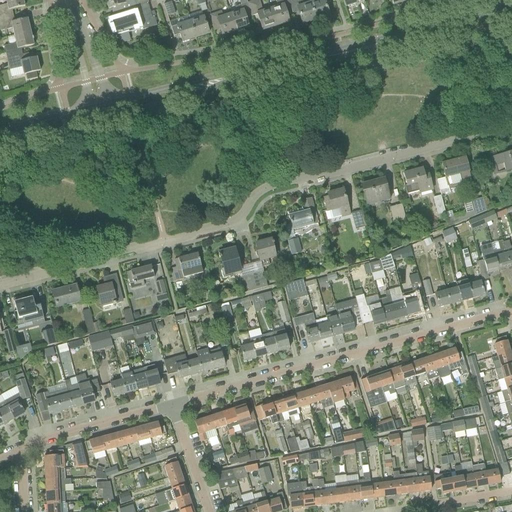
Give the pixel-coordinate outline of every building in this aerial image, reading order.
[(11,10),(24,7),(22,0),(5,0),(6,5),(0,6),(0,18),(13,16),(11,10)] [(146,0),(131,0),(124,2),(123,0),(104,0),(108,10),(113,8),(114,14),(127,10),(147,4),(148,3),(146,0)] [(270,10),(262,12),(258,0),(256,0),(247,3),(251,17),(257,15),(262,31),(275,26),(270,10)] [(290,7),(287,0),(274,0),(277,7),(270,10),(275,26),(288,22),(284,9),(290,7)] [(301,0),(287,0),(290,7),(292,13),(298,11),(302,25),(315,21),(310,3),(303,6),(301,0)] [(324,3),(330,1),(329,0),(316,0),(317,1),(310,3),(315,21),(329,16),(324,3)] [(175,14),(171,2),(163,5),(167,17),(175,14)] [(245,19),(251,17),(247,3),(234,7),(236,13),(230,15),(235,32),(248,28),(245,19)] [(134,14),(149,9),(147,4),(127,10),(128,16),(110,21),(114,35),(116,34),(119,44),(130,40),(127,31),(138,27),(134,14)] [(154,12),(150,13),(149,9),(134,14),(138,27),(139,31),(156,26),(154,17),(155,16),(154,12)] [(230,15),(223,17),(221,12),(209,15),(213,29),(219,27),(222,36),(235,32),(230,15)] [(27,19),(14,22),(13,16),(0,18),(0,30),(11,28),(13,36),(30,32),(27,19)] [(195,38),(208,34),(203,18),(190,22),(195,38)] [(190,22),(171,28),(173,37),(179,35),(182,42),(195,38),(190,22)] [(20,49),(34,46),(30,32),(13,36),(15,44),(4,47),(6,58),(22,54),(20,49)] [(22,54),(6,58),(7,61),(9,70),(21,68),(23,75),(25,75),(27,81),(37,78),(36,72),(40,71),(36,58),(30,59),(27,54),(22,55),(22,54)] [(511,169),(511,152),(508,154),(508,153),(490,158),(494,175),(510,171),(510,170),(511,169)] [(471,185),(467,168),(465,158),(442,164),(448,190),(471,185)] [(428,175),(424,177),(422,169),(403,174),(406,186),(405,186),(407,195),(419,192),(420,195),(432,192),(428,175)] [(437,179),(441,195),(448,193),(444,177),(437,179)] [(389,202),(383,180),(361,185),(367,207),(389,202)] [(349,216),(345,200),(343,190),(327,194),(328,197),(323,198),(327,213),(339,210),(341,218),(349,216)] [(437,216),(444,214),(440,196),(432,198),(437,216)] [(486,211),(483,201),(483,198),(470,202),(472,212),(446,219),(448,228),(486,211)] [(290,225),(285,226),(288,236),(286,237),(291,256),(297,254),(295,248),(299,246),(298,239),(295,240),(294,236),(302,234),(301,231),(305,230),(304,227),(317,224),(313,208),(311,199),(303,201),(305,212),(288,216),(290,225)] [(401,227),(406,225),(400,205),(388,209),(393,223),(400,221),(401,227)] [(496,219),(507,214),(505,210),(494,215),(496,219)] [(355,230),(365,228),(361,211),(351,214),(355,230)] [(486,224),(496,220),(493,213),(483,217),(486,223),(486,224)] [(486,224),(486,223),(483,217),(467,223),(470,230),(486,224)] [(320,236),(326,234),(324,227),(318,228),(320,236)] [(445,245),(456,240),(451,229),(440,234),(445,245)] [(437,244),(442,242),(441,238),(431,241),(433,245),(435,253),(439,252),(437,244)] [(273,242),(272,242),(271,239),(264,241),(265,242),(255,244),(260,262),(261,268),(269,266),(267,261),(276,258),(272,244),(273,244),(273,242)] [(426,247),(432,245),(429,239),(423,241),(426,247)] [(503,244),(502,244),(502,241),(491,245),(493,252),(498,271),(509,267),(503,244)] [(511,247),(510,248),(508,242),(503,244),(509,267),(511,266),(511,247)] [(498,271),(493,252),(491,245),(478,248),(482,259),(476,261),(479,271),(485,269),(486,274),(498,271)] [(409,246),(400,250),(402,259),(412,257),(409,246)] [(219,256),(217,257),(218,259),(220,258),(223,269),(221,270),(223,278),(234,275),(241,273),(235,250),(225,252),(224,251),(218,253),(219,256)] [(466,250),(460,251),(463,260),(469,258),(466,250)] [(200,266),(197,254),(174,260),(176,268),(170,269),(173,282),(184,280),(183,278),(202,274),(200,266)] [(390,255),(379,260),(379,261),(379,263),(382,271),(394,268),(392,261),(390,255)] [(372,274),(382,271),(379,263),(379,261),(369,264),(372,274)] [(154,279),(153,276),(151,266),(126,273),(131,290),(144,287),(142,281),(154,279)] [(256,290),(266,287),(262,271),(252,274),(256,290)] [(245,293),(256,290),(252,274),(240,277),(245,293)] [(122,302),(117,285),(115,276),(104,279),(106,286),(96,289),(101,308),(122,302)] [(157,303),(168,300),(162,280),(155,282),(158,296),(155,297),(157,303)] [(426,298),(432,296),(428,281),(421,282),(426,298)] [(468,285),(467,286),(466,281),(456,283),(457,288),(460,302),(472,299),(468,285)] [(293,282),(282,285),(287,301),(297,298),(293,282)] [(484,295),(481,286),(480,282),(468,285),(472,299),(484,295)] [(425,303),(421,289),(420,283),(411,286),(412,292),(401,295),(407,316),(419,313),(417,305),(425,303)] [(80,302),(78,296),(75,286),(52,292),(56,309),(80,302)] [(449,305),(460,302),(457,288),(446,291),(449,305)] [(392,290),(388,291),(396,320),(407,316),(401,295),(394,297),(392,290)] [(386,297),(379,299),(380,304),(381,310),(384,323),(396,320),(388,291),(384,292),(386,297)] [(438,308),(449,305),(446,291),(434,294),(438,308)] [(263,299),(262,295),(250,298),(253,309),(253,308),(255,313),(260,312),(260,310),(265,308),(263,299)] [(355,297),(358,308),(360,315),(370,313),(373,326),(384,323),(381,310),(380,304),(366,308),(363,295),(355,297)] [(22,297),(12,300),(14,306),(16,312),(13,313),(13,315),(15,319),(16,327),(32,323),(33,326),(44,323),(39,302),(38,302),(39,304),(34,305),(32,298),(23,300),(22,297)] [(242,312),(242,311),(239,301),(230,303),(231,308),(240,305),(242,312)] [(282,325),(291,323),(284,302),(276,304),(282,325)] [(229,306),(220,308),(223,319),(231,317),(229,306)] [(358,308),(336,314),(342,334),(354,331),(353,327),(363,325),(360,315),(358,308)] [(125,325),(133,323),(130,310),(121,312),(124,321),(125,325)] [(336,314),(325,317),(326,318),(331,337),(342,334),(336,314)] [(326,318),(314,321),(320,340),(331,337),(326,318)] [(90,319),(83,320),(87,336),(94,334),(92,325),(90,319)] [(314,321),(303,324),(303,325),(306,334),(308,344),(320,340),(314,321)] [(135,340),(155,335),(152,322),(131,327),(135,340)] [(131,327),(120,330),(122,337),(133,335),(131,327)] [(52,329),(41,332),(45,347),(56,344),(52,329)] [(289,349),(286,339),(284,329),(272,333),(277,352),(289,349)] [(11,330),(3,332),(9,354),(16,352),(11,330)] [(120,330),(109,333),(111,341),(122,338),(122,337),(120,330)] [(112,347),(111,341),(109,333),(87,338),(91,353),(112,347)] [(221,348),(228,346),(225,333),(218,334),(221,348)] [(266,355),(277,352),(272,333),(260,336),(266,355)] [(260,336),(249,339),(251,344),(255,358),(266,355),(260,336)] [(497,357),(510,353),(505,337),(495,340),(496,345),(493,346),(497,357)] [(59,354),(68,352),(66,344),(57,347),(59,354)] [(243,361),(255,358),(251,344),(239,347),(243,361)] [(49,356),(53,355),(51,348),(43,350),(45,358),(46,358),(47,363),(51,362),(49,356)] [(218,368),(224,367),(219,349),(208,352),(212,370),(214,371),(217,370),(218,368)] [(454,349),(443,353),(447,367),(449,372),(459,368),(462,376),(468,373),(464,362),(461,353),(456,355),(454,349)] [(36,360),(45,358),(43,350),(44,353),(35,356),(36,360)] [(212,370),(208,352),(207,350),(196,353),(198,360),(202,376),(208,375),(207,371),(212,370)] [(443,353),(432,356),(438,375),(439,377),(439,379),(450,375),(449,372),(447,367),(443,353)] [(500,368),(511,364),(511,360),(510,353),(497,357),(491,359),(492,365),(498,363),(500,368)] [(178,379),(190,376),(184,355),(163,361),(167,375),(177,373),(178,379)] [(198,360),(187,363),(185,355),(184,355),(190,376),(201,373),(202,376),(198,360)] [(438,375),(432,356),(421,360),(428,381),(439,377),(438,375)] [(468,365),(476,363),(474,357),(466,359),(468,365)] [(428,381),(421,360),(410,364),(415,377),(425,374),(428,381)] [(410,364),(404,366),(403,363),(398,365),(405,386),(415,383),(414,378),(415,377),(410,364)] [(498,382),(511,377),(511,364),(500,368),(494,370),(498,382)] [(394,390),(405,386),(398,365),(392,367),(393,370),(388,371),(394,390)] [(148,388),(159,385),(154,366),(142,369),(148,388)] [(136,391),(148,388),(142,369),(131,372),(136,391)] [(394,390),(388,371),(377,375),(383,394),(388,393),(389,396),(395,394),(394,390)] [(125,394),(136,391),(131,372),(120,375),(122,381),(125,394)] [(475,388),(483,386),(479,374),(471,376),(475,388)] [(384,396),(383,394),(377,375),(360,381),(367,402),(384,396)] [(348,393),(358,390),(354,377),(338,382),(344,400),(350,399),(348,393)] [(501,392),(511,388),(511,377),(498,382),(501,392),(500,392),(501,392)] [(22,400),(30,398),(24,379),(15,382),(19,394),(4,403),(13,420),(24,414),(21,408),(24,406),(22,400)] [(98,384),(89,386),(88,380),(76,384),(77,385),(82,406),(94,402),(92,395),(100,393),(98,384)] [(77,385),(70,387),(68,381),(64,382),(66,390),(71,409),(82,406),(77,385)] [(113,397),(125,394),(122,381),(110,384),(113,397)] [(333,404),(344,400),(338,382),(327,385),(333,404)] [(334,406),(333,404),(327,385),(316,389),(320,402),(322,409),(334,406)] [(478,399),(486,397),(483,386),(475,388),(478,399)] [(511,388),(501,392),(504,403),(511,400),(511,388)] [(309,405),(320,402),(316,389),(305,392),(309,405)] [(60,412),(71,409),(66,390),(55,393),(60,412)] [(298,409),(309,405),(305,392),(294,396),(298,409)] [(37,395),(35,396),(40,413),(48,411),(49,415),(60,412),(55,393),(48,395),(47,393),(46,393),(37,395)] [(300,414),(298,409),(294,396),(283,399),(289,418),(300,414)] [(482,410),(489,407),(486,397),(478,399),(482,410)] [(289,420),(289,418),(283,399),(271,403),(278,424),(289,420)] [(278,424),(271,403),(270,400),(265,402),(266,405),(255,408),(259,421),(269,418),(271,426),(278,424)] [(0,420),(2,425),(13,420),(4,403),(0,404),(0,420)] [(244,406),(233,409),(238,423),(237,423),(238,426),(239,428),(240,432),(241,435),(257,429),(255,422),(253,417),(251,409),(246,411),(244,406)] [(477,407),(462,410),(462,411),(463,418),(479,414),(477,407)] [(484,416),(491,414),(489,407),(482,410),(484,416)] [(233,409),(222,413),(228,431),(227,431),(229,437),(234,435),(231,428),(238,426),(237,423),(238,423),(233,409)] [(454,420),(463,418),(462,411),(452,412),(454,420)] [(227,431),(228,431),(222,413),(211,416),(216,430),(225,427),(229,437),(227,431)] [(441,422),(450,420),(448,413),(439,415),(441,422)] [(431,424),(441,422),(439,415),(430,417),(431,424)] [(214,430),(216,430),(211,416),(194,422),(201,442),(207,440),(216,437),(214,430)] [(416,420),(418,427),(426,425),(424,419),(419,420),(416,420)] [(465,431),(476,429),(475,425),(474,419),(463,421),(465,431)] [(489,433),(495,431),(492,419),(486,421),(489,433)] [(410,429),(418,427),(416,420),(408,422),(410,429)] [(453,434),(465,431),(463,421),(451,424),(453,434)] [(307,439),(312,438),(308,422),(302,424),(304,431),(307,439)] [(392,422),(375,427),(378,435),(395,432),(392,422)] [(163,427),(158,428),(157,423),(144,426),(148,440),(149,440),(166,435),(163,427)] [(453,434),(451,424),(440,426),(441,433),(452,431),(453,434)] [(149,440),(148,440),(144,426),(134,429),(137,443),(138,443),(139,447),(150,444),(149,440)] [(428,442),(441,441),(439,427),(426,428),(428,442)] [(126,446),(137,443),(134,429),(122,432),(126,446)] [(355,440),(366,438),(365,429),(353,432),(354,434),(355,440)] [(280,454),(287,452),(280,430),(273,432),(280,454)] [(415,443),(423,442),(421,430),(410,433),(412,448),(416,448),(415,443)] [(340,437),(339,437),(337,431),(330,433),(331,438),(333,445),(339,444),(339,443),(341,443),(340,437)] [(492,443),(498,441),(495,431),(489,433),(492,443)] [(115,449),(126,446),(122,432),(111,435),(115,449)] [(355,440),(354,434),(353,432),(342,434),(343,442),(355,440)] [(298,450),(296,442),(295,439),(293,433),(289,435),(291,439),(286,441),(290,454),(298,452),(298,450)] [(333,445),(331,438),(330,433),(329,434),(330,438),(324,440),(323,436),(319,437),(321,447),(326,446),(333,445)] [(412,448),(410,433),(402,435),(403,437),(402,437),(403,442),(405,442),(408,466),(415,465),(412,448)] [(103,452),(104,452),(115,449),(111,435),(100,438),(103,452)] [(398,435),(387,437),(389,448),(400,445),(398,435)] [(104,452),(103,452),(100,438),(84,443),(86,452),(91,451),(92,455),(93,454),(95,460),(105,457),(104,452)] [(298,438),(295,439),(296,442),(298,450),(298,452),(308,449),(306,440),(299,442),(298,438)] [(376,445),(377,445),(376,440),(363,443),(365,454),(366,459),(365,449),(377,446),(376,445)] [(86,468),(80,442),(72,444),(71,445),(75,460),(73,460),(73,469),(86,468)] [(363,443),(353,445),(354,454),(355,456),(365,454),(363,443)] [(343,456),(354,454),(353,445),(342,447),(343,456)] [(495,454),(502,452),(500,446),(494,448),(495,454)] [(331,459),(343,456),(342,447),(330,450),(331,459)] [(156,461),(174,455),(171,448),(154,454),(156,461)] [(320,458),(329,456),(327,450),(319,451),(320,458)] [(63,468),(63,463),(62,451),(49,452),(49,457),(43,457),(44,469),(63,468)] [(223,451),(211,454),(213,461),(225,457),(223,451)] [(254,451),(247,453),(250,461),(250,462),(266,458),(264,452),(255,454),(254,451)] [(309,453),(308,454),(309,462),(320,460),(318,452),(309,453)] [(499,465),(506,463),(502,452),(495,454),(499,465)] [(248,461),(250,461),(247,453),(246,454),(235,456),(235,457),(237,463),(237,464),(248,461)] [(145,465),(156,461),(154,454),(142,458),(145,465)] [(281,465),(297,462),(297,456),(280,460),(281,465)] [(235,457),(228,460),(231,465),(237,463),(235,457)] [(166,478),(180,474),(175,458),(166,462),(167,466),(163,467),(166,478)] [(134,468),(133,464),(132,462),(125,464),(127,471),(134,468)] [(507,468),(511,466),(511,462),(506,464),(506,463),(499,465),(504,482),(510,480),(507,468)] [(258,470),(257,465),(245,467),(246,474),(258,471),(262,485),(258,470)] [(428,472),(422,473),(421,465),(415,466),(417,479),(418,493),(430,491),(428,472)] [(471,468),(472,469),(473,475),(474,475),(476,488),(488,486),(485,473),(484,465),(471,468)] [(418,493),(417,479),(415,466),(414,466),(415,474),(404,475),(407,495),(418,493)] [(112,476),(118,474),(115,467),(110,469),(110,471),(112,475),(112,476)] [(246,474),(245,467),(233,470),(236,481),(248,479),(246,474)] [(454,472),(449,473),(450,479),(451,479),(451,480),(453,493),(465,491),(461,471),(460,471),(459,467),(454,468),(454,472)] [(45,480),(64,479),(63,468),(44,469),(45,480)] [(262,485),(272,482),(267,468),(258,470),(262,485)] [(112,475),(110,471),(110,469),(103,471),(104,474),(105,475),(106,477),(112,475)] [(474,475),(473,475),(472,469),(461,471),(465,491),(476,488),(474,475)] [(216,484),(219,489),(219,490),(228,488),(238,485),(236,481),(233,470),(228,471),(218,473),(216,484)] [(96,471),(95,471),(95,479),(106,480),(105,478),(112,476),(112,475),(106,477),(105,475),(104,474),(101,473),(100,473),(96,471)] [(499,484),(497,474),(497,471),(485,473),(488,486),(499,484)] [(404,475),(398,476),(398,472),(392,473),(393,477),(395,496),(407,495),(404,475)] [(395,496),(393,477),(392,473),(393,482),(382,484),(384,498),(395,496)] [(451,479),(450,479),(449,473),(443,475),(438,476),(433,477),(435,491),(440,490),(442,495),(453,493),(451,480),(451,479)] [(170,490),(184,485),(180,474),(166,478),(170,490)] [(357,474),(334,477),(335,483),(358,480),(357,474)] [(370,485),(368,474),(362,475),(363,481),(358,481),(361,501),(372,499),(370,485)] [(70,480),(64,480),(64,479),(45,480),(45,492),(59,492),(64,491),(64,485),(70,485),(70,480)] [(139,489),(147,487),(145,480),(137,482),(139,489)] [(324,491),(323,492),(321,480),(316,481),(317,487),(312,488),(312,493),(314,507),(326,505),(324,491)] [(349,502),(361,501),(358,481),(346,483),(347,489),(349,502)] [(312,488),(306,489),(305,483),(300,483),(300,487),(301,495),(303,509),(314,507),(312,493),(312,488)] [(349,502),(347,489),(346,483),(335,484),(336,490),(335,490),(337,504),(349,502)] [(372,499),(384,498),(382,484),(370,485),(372,499)] [(170,490),(163,492),(167,503),(174,501),(188,496),(184,485),(170,490)] [(303,509),(301,495),(300,487),(287,489),(291,510),(303,509)] [(110,489),(97,490),(102,490),(102,502),(113,502),(110,489)] [(337,504),(335,490),(324,491),(326,505),(337,504)] [(64,492),(64,491),(59,492),(45,492),(46,504),(59,503),(64,503),(64,492)] [(269,511),(267,502),(265,497),(264,492),(253,496),(254,500),(255,505),(257,511),(269,511)] [(277,499),(267,502),(269,511),(282,511),(287,511),(282,493),(276,495),(277,499)] [(178,511),(191,507),(188,496),(174,501),(178,511)] [(257,511),(255,505),(254,500),(243,503),(245,511),(257,511)] [(245,511),(243,503),(242,503),(241,501),(235,502),(237,511),(232,511),(245,511)] [(46,511),(59,511),(59,503),(46,504),(46,511)]
